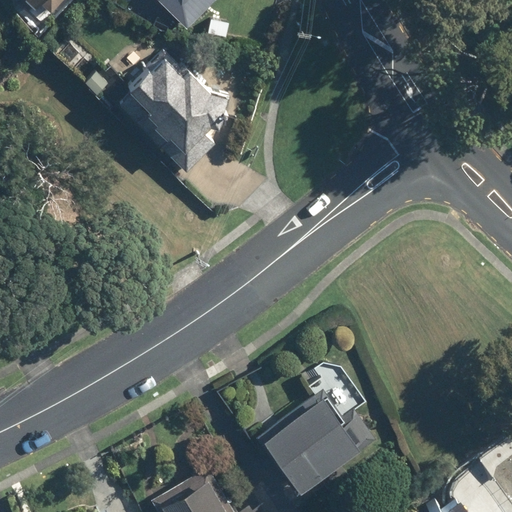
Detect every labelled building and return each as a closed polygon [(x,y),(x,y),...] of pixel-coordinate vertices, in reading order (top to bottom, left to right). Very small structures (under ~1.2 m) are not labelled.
[(164,0),(187,23),(211,0),(164,0)] [(214,136),(235,111),(233,96),(194,62),(191,66),(165,44),(114,104),(170,162),(173,156),(189,172),(217,139),(214,136)] [(364,432),(338,394),(316,387),(257,428),(296,481),(364,432)] [(241,511),(209,457),(151,492),(163,511),(241,511)] [(425,509),(419,511),(476,511),(456,481),(422,504),(425,509)]
